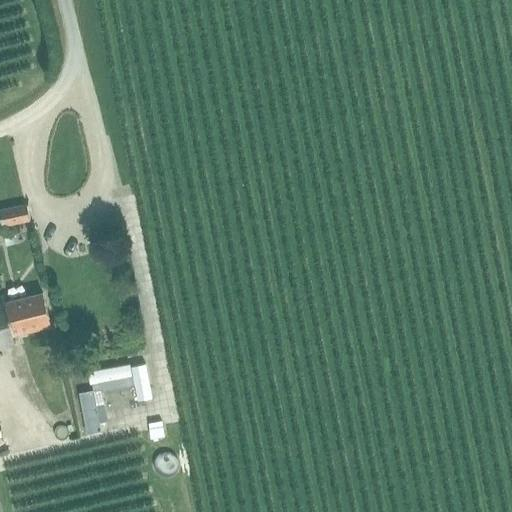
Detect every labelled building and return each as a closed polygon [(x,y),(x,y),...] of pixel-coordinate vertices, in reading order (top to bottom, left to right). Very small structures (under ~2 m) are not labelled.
[(27,201),(24,202),(0,207),(0,211),(3,225),(31,219),(27,201)] [(3,295),(0,296),(0,347),(16,344),(14,336),(51,327),(43,293),(6,302),(3,295)] [(86,360),(89,373),(131,365),(129,353),(86,360)] [(91,379),(77,382),(82,403),(96,399),(91,379)] [(148,416),(149,430),(162,429),(162,416),(148,416)] [(170,444),(155,443),(154,460),(169,461),(170,444)]
